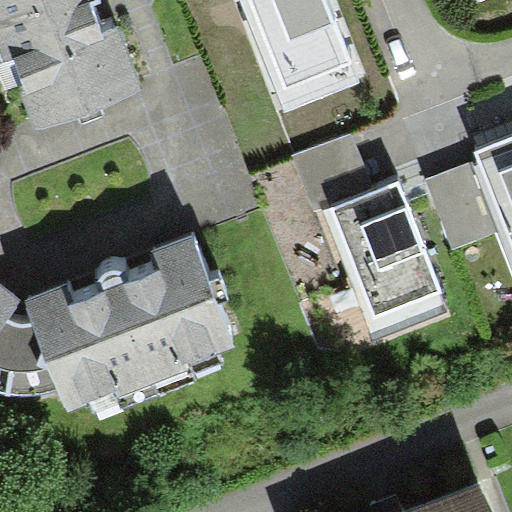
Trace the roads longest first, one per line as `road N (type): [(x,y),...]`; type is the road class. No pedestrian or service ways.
road 1 (residential): [(511,403),(230,511)]
road 2 (unknown): [(131,0),(202,216)]
road 3 (residential): [(511,48),(428,77),(398,0)]
